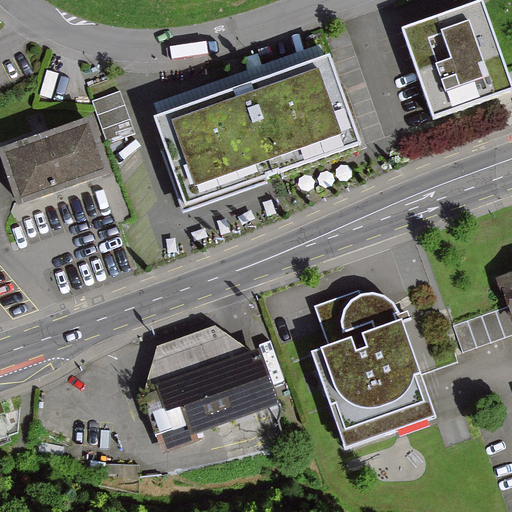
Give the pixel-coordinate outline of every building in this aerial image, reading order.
[(481,7),(401,34),(431,122),(511,95),(481,7)] [(151,124),(185,213),(357,147),(323,59),(151,124)] [(111,144),(136,135),(121,95),(96,104),(111,144)] [(89,127),(0,157),(0,161),(18,213),(108,182),(89,127)] [(511,275),(495,281),(511,328),(511,275)] [(331,349),(312,356),(347,451),(437,417),(397,311),(391,302),(384,299),(374,296),(361,298),(359,293),(316,310),(331,349)] [(158,350),(144,401),(159,396),(156,389),(251,356),(214,331),(158,350)] [(251,356),(156,389),(159,396),(144,401),(161,450),(184,441),(276,409),(257,354),(251,356)]
